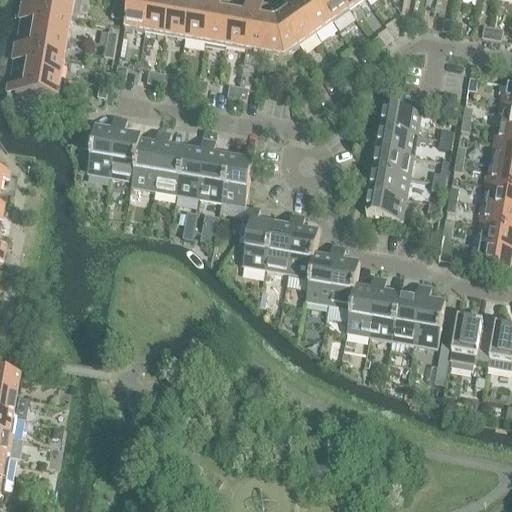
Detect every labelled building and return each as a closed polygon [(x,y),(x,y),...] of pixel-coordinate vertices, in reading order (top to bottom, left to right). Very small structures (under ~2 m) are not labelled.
[(29,8),(27,17),(70,23),(73,3),(86,6),(86,0),(51,0),(52,0),(51,0),(38,0),(37,9),(29,8)] [(115,0),(114,10),(123,11),(124,0),(115,0)] [(128,0),(123,35),(145,39),(151,3),(138,1),(138,0),(128,0)] [(162,0),(162,5),(151,3),(145,39),(164,42),(171,0),(162,0)] [(180,0),(179,0),(171,0),(164,42),(185,45),(191,10),(179,8),(180,0)] [(297,0),(295,0),(291,3),(315,38),(332,27),(312,0),(308,0),(301,5),(297,0)] [(312,0),(332,27),(348,15),(337,0),(312,0)] [(337,0),(348,15),(365,3),(362,0),(337,0)] [(431,0),(427,0),(426,10),(434,12),(436,1),(431,0)] [(286,16),(278,21),(298,50),(315,38),(291,3),(282,10),(286,16)] [(202,11),(191,10),(185,45),(205,49),(212,6),(203,4),(202,11)] [(220,7),(212,6),(205,49),(225,52),(231,16),(219,14),(220,7)] [(121,23),(123,11),(114,10),(112,21),(121,23)] [(242,18),(231,16),(225,52),(245,55),(253,13),(243,11),(242,18)] [(261,14),(253,13),(245,55),(266,59),(272,24),(260,22),(261,14)] [(34,26),(32,38),(67,43),(70,23),(27,17),(26,24),(34,26)] [(419,32),(421,21),(410,19),(409,31),(419,32)] [(282,62),(298,50),(278,21),(274,24),(272,24),(266,59),(282,62)] [(440,36),(450,38),(451,27),(442,25),(440,36)] [(461,28),(451,27),(450,38),(459,39),(461,28)] [(480,43),(489,44),(491,34),(482,32),(480,43)] [(501,35),(491,34),(489,44),(499,46),(501,35)] [(109,36),(107,49),(116,51),(118,38),(109,36)] [(22,47),(20,57),(63,64),(67,43),(32,38),(30,48),(22,47)] [(377,41),(370,46),(377,56),(384,51),(377,41)] [(368,62),(377,56),(370,46),(361,53),(368,62)] [(114,63),(116,51),(107,49),(105,62),(114,63)] [(27,65),(25,79),(60,84),(63,64),(20,57),(19,64),(27,65)] [(344,65),(337,70),(344,80),(351,75),(344,65)] [(335,86),(344,80),(337,70),(328,76),(335,86)] [(124,85),(126,73),(117,72),(115,83),(124,85)] [(100,77),(98,90),(108,91),(110,79),(100,77)] [(146,89),(156,90),(158,79),(148,77),(146,89)] [(56,104),(60,84),(25,79),(23,89),(15,87),(13,96),(56,104)] [(167,81),(158,79),(156,90),(165,92),(167,81)] [(474,97),(476,85),(469,83),(467,95),(474,97)] [(186,96),(197,97),(199,86),(188,84),(186,96)] [(207,87),(199,86),(197,97),(205,99),(207,87)] [(311,103),(319,97),(313,87),(305,93),(311,103)] [(106,103),(108,91),(98,90),(96,100),(96,101),(106,103)] [(500,100),(498,110),(511,112),(511,90),(507,90),(505,101),(500,100)] [(226,102),(237,104),(239,93),(228,91),(226,102)] [(247,94),(239,93),(237,104),(245,106),(247,94)] [(502,121),(500,131),(511,133),(511,112),(498,110),(496,120),(502,121)] [(464,111),(462,123),(469,124),(471,113),(464,111)] [(384,113),(380,135),(417,141),(420,119),(384,113)] [(467,136),(469,124),(462,123),(460,135),(467,136)] [(86,181),(109,185),(119,125),(113,124),(110,137),(94,135),(88,169),(86,181)] [(126,126),(119,125),(109,185),(130,189),(131,189),(138,148),(139,148),(140,143),(124,140),(126,126)] [(493,141),(491,151),(511,154),(511,133),(500,131),(499,142),(493,141)] [(380,135),(376,157),(413,162),(417,141),(380,135)] [(440,136),(439,145),(452,147),(453,138),(440,136)] [(130,194),(154,198),(164,140),(156,138),(154,151),(139,148),(138,148),(131,189),(130,189),(130,194)] [(170,141),(164,140),(154,198),(176,202),(184,156),(168,153),(170,141)] [(450,156),(452,147),(439,145),(437,154),(450,156)] [(199,159),(184,156),(176,202),(199,206),(210,147),(201,146),(199,159)] [(215,148),(210,147),(199,206),(221,209),(229,164),(213,161),(215,148)] [(511,154),(491,151),(490,160),(495,161),(494,172),(511,174),(511,154)] [(457,152),(455,164),(463,165),(465,153),(457,152)] [(243,166),(229,164),(221,209),(244,213),(251,169),(253,154),(246,153),(243,166)] [(374,169),(373,179),(409,185),(412,169),(413,162),(376,157),(374,169)] [(461,177),(463,165),(455,164),(453,176),(461,177)] [(511,174),(494,172),(492,182),(486,181),(485,191),(511,195),(511,174)] [(0,173),(0,195),(1,195),(3,183),(11,185),(12,176),(0,173)] [(373,179),(369,199),(406,205),(409,185),(373,179)] [(434,180),(433,188),(445,190),(447,182),(434,180)] [(445,190),(433,188),(431,197),(444,199),(445,190)] [(511,195),(485,191),(483,200),(488,201),(486,212),(511,216),(511,195)] [(450,192),(448,204),(456,205),(458,193),(450,192)] [(402,227),(406,205),(369,199),(365,220),(402,227)] [(454,217),(456,205),(448,204),(446,216),(454,217)] [(439,220),(441,211),(428,209),(427,218),(439,220)] [(511,216),(486,212),(485,223),(480,222),(478,231),(511,237),(511,216)] [(242,271),(265,275),(273,230),(258,227),(260,214),(252,213),(242,271)] [(184,237),(193,238),(197,217),(188,215),(184,237)] [(216,247),(221,219),(207,217),(202,245),(216,247)] [(289,233),(273,230),(265,275),(287,279),(298,221),(291,220),(289,233)] [(305,222),(298,221),(287,279),(309,283),(310,283),(313,261),(314,261),(318,238),(303,235),(305,222)] [(511,237),(478,231),(477,240),(482,241),(480,253),(511,257),(511,237)] [(444,233),(443,234),(441,246),(453,248),(453,247),(449,246),(451,235),(444,233)] [(450,267),(453,248),(441,246),(438,265),(450,267)] [(305,306),(328,310),(338,253),(331,251),(329,264),(314,261),(313,261),(310,283),(309,283),(305,306)] [(346,254),(338,253),(328,310),(350,314),(351,314),(354,293),(355,293),(359,271),(343,268),(346,254)] [(511,257),(480,253),(478,263),(473,262),(471,271),(510,278),(511,264),(511,257)] [(346,338),(369,342),(379,284),(372,283),(370,296),(355,293),(354,293),(351,314),(350,314),(346,338)] [(386,285),(379,284),(369,342),(392,346),(400,301),(384,298),(386,285)] [(414,304),(400,301),(392,346),(414,350),(424,292),(417,291),(414,304)] [(431,293),(424,292),(414,350),(436,354),(444,309),(428,306),(431,293)] [(266,310),(268,298),(262,297),(260,309),(266,310)] [(475,366),(488,368),(494,333),(482,331),(482,326),(457,322),(452,350),(449,366),(452,367),(451,372),(473,376),(474,371),(475,371),(475,366)] [(511,331),(495,329),(494,333),(488,368),(487,373),(511,377),(511,331)] [(442,348),(438,369),(449,371),(449,366),(452,350),(444,349),(442,348)] [(366,365),(365,372),(372,374),(373,366),(366,365)] [(0,398),(19,402),(22,382),(0,378),(0,398)] [(477,382),(475,393),(483,394),(485,383),(477,382)] [(0,419),(15,423),(19,402),(0,398),(0,419)] [(0,440),(12,443),(15,423),(0,419),(0,440)] [(52,432),(51,442),(61,444),(63,434),(52,432)] [(0,460),(8,462),(12,443),(0,440),(0,460)] [(0,481),(5,482),(8,462),(0,460),(0,481)]
